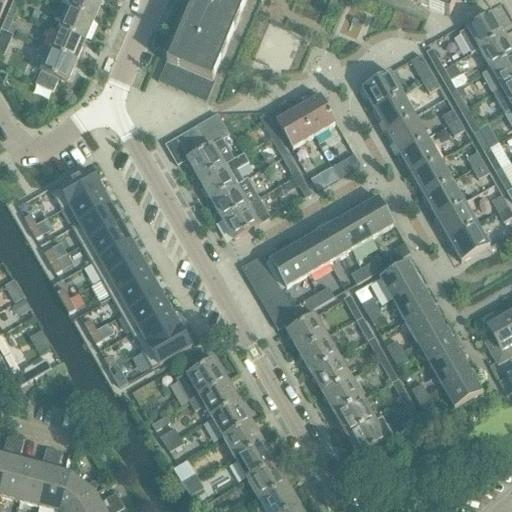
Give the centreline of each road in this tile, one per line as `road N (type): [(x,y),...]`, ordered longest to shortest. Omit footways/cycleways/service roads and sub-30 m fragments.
road 1 (residential): [(108,105),(343,511)]
road 2 (residential): [(108,105),(46,150),(26,152),(0,122)]
